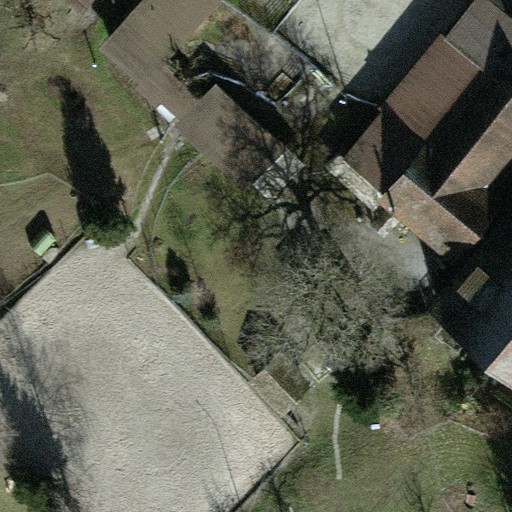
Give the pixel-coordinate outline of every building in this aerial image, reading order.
[(145,0),(103,48),(252,181),(285,150),(213,84),(199,98),(158,61),(212,0),(145,0)] [(511,11),(498,0),(476,0),(386,108),(427,142),(387,190),(476,264),(480,259),(502,232),(479,213),(492,198),(475,184),(511,139),(511,11)] [(480,259),(511,285),(511,222),(502,232),(480,259)] [(511,285),(480,259),(476,264),(439,307),(511,367),(511,285)] [(361,350),(391,322),(376,306),(346,333),(361,350)]
